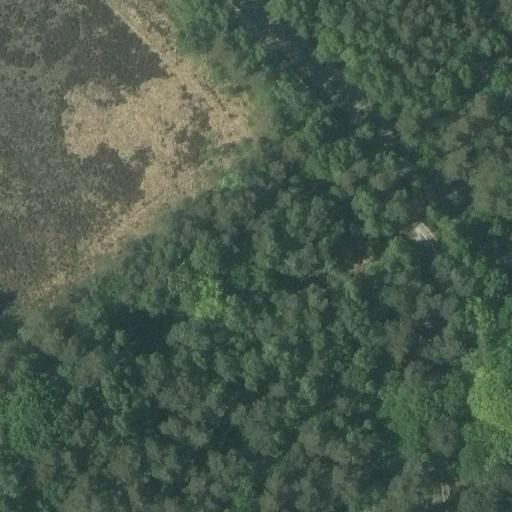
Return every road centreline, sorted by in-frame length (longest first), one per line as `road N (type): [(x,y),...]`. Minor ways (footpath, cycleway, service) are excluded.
road 1 (tertiary): [(511,278),(245,0)]
road 2 (track): [(452,511),(419,229)]
